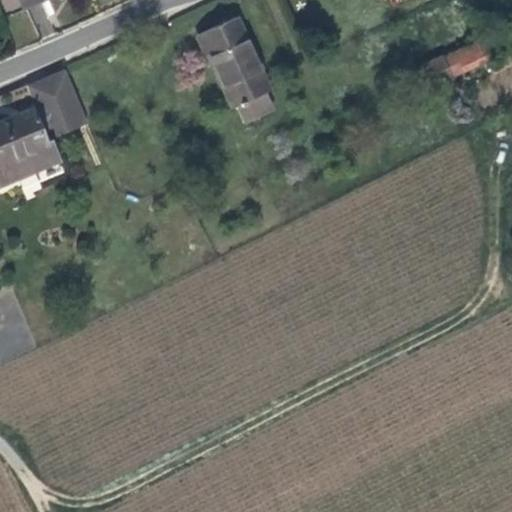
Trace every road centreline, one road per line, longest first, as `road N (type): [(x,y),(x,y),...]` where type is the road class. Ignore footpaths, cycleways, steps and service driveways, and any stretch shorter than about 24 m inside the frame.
road 1 (track): [(511,183),(496,268),(478,308),(112,497),(75,500),(38,485)]
road 2 (residential): [(0,77),(174,0)]
